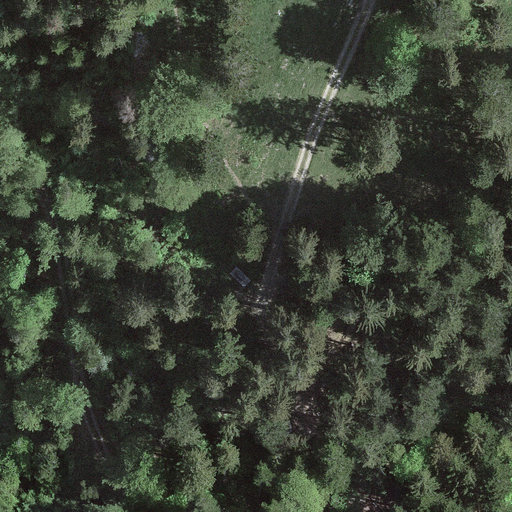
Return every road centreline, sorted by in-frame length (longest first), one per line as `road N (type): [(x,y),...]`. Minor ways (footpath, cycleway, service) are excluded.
road 1 (track): [(370,0),(300,174),(271,272),(270,319),(323,460),(360,511)]
road 2 (track): [(0,84),(47,197),(91,425),(129,511)]
